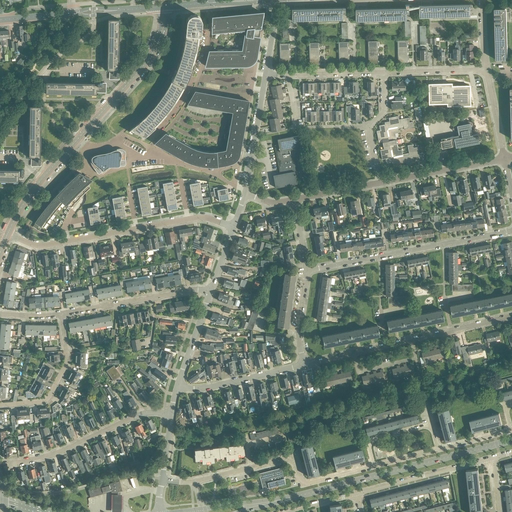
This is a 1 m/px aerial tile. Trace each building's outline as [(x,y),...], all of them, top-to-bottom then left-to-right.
[(419,7),(418,7),(418,11),(419,18),(469,17),(469,11),(472,11),(472,4),(469,5),(469,6),(419,7)] [(355,11),(355,22),(395,21),(406,20),(406,14),(408,14),(408,12),(408,11),(418,11),(418,7),(413,7),(412,7),(412,5),(405,5),(405,8),(405,10),(368,11),(355,11)] [(505,9),(495,9),(496,60),(502,60),(502,63),(508,63),(508,60),(506,60),(505,13),(510,13),(510,7),(505,7),(505,9)] [(292,11),(292,21),(343,20),(342,14),(345,14),(345,8),(342,8),(342,9),(292,11)] [(216,18),(212,18),(212,31),(248,28),(246,40),(244,50),(239,50),(238,53),(228,53),(227,50),(223,50),(222,53),(209,53),(206,66),(246,66),(247,66),(248,65),(249,65),(250,65),(251,64),(252,64),(252,63),(253,63),(254,62),(254,61),(255,61),(255,60),(256,59),(256,58),(256,56),(259,42),(263,14),(245,15),(243,15),(243,16),(237,16),(235,16),(222,17),(220,17),(220,18),(218,18),(218,17),(216,18)] [(187,20),(187,23),(187,25),(186,28),(186,31),(186,34),(186,35),(185,38),(185,41),(185,42),(184,46),(183,49),(183,50),(182,53),(181,57),(180,61),(179,64),(178,68),(176,71),(175,75),(173,78),(173,80),(172,81),(172,82),(170,85),(168,88),(166,91),(164,95),(162,98),(160,101),(158,104),(155,107),(153,110),(150,113),(148,115),(145,118),(142,121),(139,123),(136,126),(131,130),(135,132),(145,138),(147,136),(149,134),(150,134),(152,131),(153,131),(155,129),(156,128),(154,127),(156,125),(157,124),(158,123),(159,122),(161,120),(162,119),(163,117),(165,115),(166,113),(167,112),(169,111),(170,109),(171,108),(172,106),(175,102),(176,103),(177,101),(179,99),(180,97),(182,93),(183,91),(185,88),(185,87),(185,86),(186,85),(187,84),(188,80),(190,77),(190,76),(192,70),(193,69),(193,68),(195,62),(195,61),(195,60),(196,59),(197,53),(198,52),(198,51),(199,46),(199,45),(199,44),(199,42),(200,38),(200,36),(201,36),(201,34),(202,24),(202,22),(201,19),(200,17),(198,16),(195,15),(192,15),(190,17),(188,19),(187,20)] [(118,71),(119,25),(119,23),(119,20),(108,20),(107,71),(110,71),(109,79),(119,79),(119,71),(118,71)] [(17,36),(18,36),(19,41),(20,41),(20,42),(29,41),(28,34),(24,34),(23,26),(16,27),(17,36)] [(473,45),(465,45),(465,49),(466,49),(466,60),(473,60),(473,49),(473,45)] [(455,50),(453,50),(453,54),(450,54),(450,59),(453,59),(453,60),(459,60),(459,50),(459,46),(455,46),(455,50)] [(439,48),(435,48),(435,53),(438,54),(438,60),(444,60),(444,52),(439,52),(439,48)] [(26,63),(26,62),(21,58),(17,63),(18,73),(26,63)] [(398,82),(392,83),(393,87),(393,91),(398,90),(399,92),(401,91),(405,90),(405,86),(407,84),(404,82),(403,80),(401,82),(399,81),(398,82)] [(367,83),(365,83),(366,87),(367,87),(368,92),(371,92),(371,97),(377,96),(377,89),(374,89),(374,82),(367,82),(367,83)] [(106,93),(106,86),(106,84),(103,84),(97,83),(97,85),(46,84),(46,94),(97,95),(97,93),(106,93)] [(347,87),(344,87),(344,95),(352,95),(351,93),(359,92),(360,92),(360,90),(359,89),(358,89),(358,83),(357,83),(349,83),(349,86),(347,86),(347,87)] [(452,84),(429,85),(429,102),(429,104),(438,104),(447,104),(447,106),(470,106),(470,86),(452,86),(452,84)] [(271,87),(272,94),(286,91),(286,89),(283,89),(283,90),(282,90),(281,85),(271,87)] [(286,93),(286,91),(272,94),(274,100),(283,98),(282,93),(283,93),(284,94),(286,93)] [(242,100),(196,92),(189,103),(235,111),(247,113),(249,101),(245,101),(244,102),(241,101),(242,100)] [(270,100),(271,107),(281,105),(280,100),(281,101),(284,100),(283,98),(274,100),(270,100)] [(393,104),(391,105),(392,110),(403,108),(402,101),(404,101),(402,101),(401,98),(395,98),(395,101),(392,101),(392,102),(393,102),(393,104)] [(367,102),(362,102),(362,108),(365,108),(365,117),(366,117),(367,117),(368,117),(369,117),(373,116),(373,115),(373,113),(373,112),(372,106),(367,106),(367,102)] [(271,107),(272,113),(286,110),(285,108),(283,109),(282,109),(281,110),(281,105),(271,107)] [(40,157),(40,113),(41,107),(40,107),(30,106),(29,157),(31,157),(31,166),(41,166),(41,157),(40,157)] [(354,106),(348,106),(348,113),(351,113),(352,120),(359,120),(359,110),(354,110),(354,106)] [(272,113),(273,119),(283,117),(282,113),(283,113),(284,113),(286,112),(286,110),(272,113)] [(240,150),(247,113),(235,111),(228,148),(240,150)] [(389,122),(398,129),(401,128),(399,120),(398,116),(389,118),(389,122)] [(269,120),(271,126),(280,124),(279,120),(280,120),(281,120),(283,119),(283,117),(273,119),(269,120)] [(409,118),(399,120),(401,128),(404,127),(403,124),(410,123),(409,118)] [(455,145),(456,148),(456,147),(479,143),(479,144),(477,134),(472,135),(471,128),(472,128),(473,128),(474,128),(475,128),(475,127),(476,127),(476,126),(475,126),(475,125),(474,125),(474,124),(474,123),(474,122),(473,122),(472,122),(471,122),(470,122),(470,121),(469,121),(468,122),(467,123),(468,124),(460,126),(460,125),(460,124),(459,124),(458,124),(457,124),(457,125),(456,125),(456,124),(455,124),(454,124),(454,125),(454,126),(454,127),(453,128),(452,129),(452,130),(453,130),(453,131),(454,131),(455,131),(456,131),(456,132),(457,132),(457,131),(458,131),(459,138),(458,138),(458,136),(441,139),(441,142),(441,143),(442,147),(455,145)] [(385,123),(385,125),(395,134),(399,133),(398,129),(389,122),(385,123)] [(280,124),(271,126),(272,132),(285,130),(285,128),(283,128),(282,129),(281,129),(280,124)] [(380,131),(396,138),(395,134),(385,125),(379,126),(380,131)] [(378,141),(382,141),(397,140),(396,138),(380,131),(377,131),(378,141)] [(165,135),(155,143),(180,157),(181,158),(183,159),(186,160),(188,161),(190,162),(193,163),(195,164),(198,165),(200,165),(201,165),(203,153),(203,151),(201,151),(200,151),(198,150),(197,150),(195,149),(194,149),(192,148),(191,147),(185,144),(175,138),(172,136),(171,138),(165,135)] [(275,146),(278,163),(296,159),(294,150),(301,148),(299,136),(277,140),(278,145),(275,146)] [(397,140),(382,141),(384,150),(397,146),(398,146),(397,144),(398,144),(397,140)] [(408,146),(409,153),(416,161),(420,160),(418,148),(413,148),(413,145),(408,146)] [(386,159),(395,153),(398,151),(397,146),(384,150),(380,150),(382,160),(386,159)] [(203,153),(201,165),(205,166),(209,166),(212,166),(214,166),(217,166),(219,166),(222,166),(224,165),(226,165),(229,164),(231,163),(232,163),(234,162),(235,161),(236,160),(237,159),(238,157),(239,156),(240,154),(240,150),(228,148),(228,151),(225,152),(223,153),(220,153),(218,154),(215,154),(213,154),(210,154),(208,154),(205,154),(203,153)] [(112,152),(111,152),(110,153),(109,152),(107,153),(106,154),(105,154),(104,154),(103,154),(99,154),(97,154),(96,154),(95,155),(94,155),(93,156),(92,156),(92,157),(91,158),(91,159),(90,160),(90,161),(91,162),(91,163),(92,165),(92,166),(94,168),(93,168),(98,174),(99,174),(100,174),(109,167),(123,167),(124,166),(125,166),(125,165),(126,165),(126,164),(126,163),(126,158),(126,157),(126,156),(126,155),(126,154),(126,153),(126,152),(125,152),(125,151),(124,150),(123,150),(122,149),(121,149),(120,149),(119,149),(118,149),(117,149),(116,150),(115,150),(112,152)] [(403,158),(403,155),(402,150),(398,151),(395,153),(396,159),(403,158)] [(395,153),(386,159),(387,164),(392,163),(395,153)] [(395,153),(392,163),(394,169),(399,168),(398,164),(404,163),(403,158),(396,159),(395,153)] [(416,161),(409,153),(403,155),(403,158),(404,163),(406,162),(407,166),(416,164),(416,161)] [(300,179),(296,159),(278,163),(280,175),(273,176),(276,188),(297,184),(296,179),(300,179)] [(0,181),(19,182),(19,179),(24,179),(24,170),(18,170),(18,171),(0,171),(0,181)] [(71,208),(71,209),(79,200),(80,198),(80,197),(80,196),(84,192),(85,193),(96,184),(93,181),(79,174),(76,177),(73,180),(71,182),(67,185),(65,187),(62,190),(60,193),(57,196),(69,207),(71,208)] [(487,176),(484,176),(486,185),(487,189),(494,188),(493,183),(492,183),(490,175),(489,175),(487,175),(487,176)] [(477,192),(481,191),(480,187),(478,177),(478,178),(477,177),(475,177),(475,178),(472,179),(474,189),(477,192)] [(461,185),(460,185),(461,189),(461,193),(468,192),(468,188),(466,180),(465,180),(465,179),(463,180),(460,181),(461,185)] [(435,186),(429,187),(430,194),(431,197),(434,197),(441,195),(440,188),(436,189),(435,186)] [(431,197),(430,194),(429,187),(423,188),(423,190),(420,191),(421,196),(428,195),(428,198),(431,197)] [(213,188),(214,192),(214,194),(215,196),(218,196),(228,194),(227,188),(218,190),(217,188),(213,188)] [(408,202),(407,199),(406,191),(398,193),(398,198),(400,197),(401,201),(405,200),(405,202),(408,202)] [(392,205),(391,205),(390,202),(391,202),(389,195),(383,196),(384,204),(384,205),(384,207),(388,207),(392,207),(392,205)] [(55,198),(53,200),(60,206),(64,202),(57,196),(55,198)] [(453,197),(454,204),(455,207),(462,205),(460,196),(453,197)] [(499,197),(491,198),(492,202),(493,207),(495,206),(497,206),(504,204),(503,199),(499,200),(499,197)] [(367,203),(366,203),(367,206),(368,206),(368,207),(371,206),(372,209),(375,209),(374,205),(375,205),(373,198),(367,199),(367,203)] [(51,202),(50,204),(57,210),(60,206),(53,200),(51,202)] [(352,215),(357,214),(360,213),(359,208),(358,208),(357,201),(351,202),(351,206),(350,206),(352,215)] [(463,206),(463,209),(464,209),(465,211),(475,209),(473,203),(463,205),(463,206)] [(48,207),(46,209),(53,215),(57,210),(50,204),(48,207)] [(345,207),(343,208),(342,204),(336,205),(337,213),(334,213),(335,218),(336,224),(340,224),(339,221),(343,220),(342,217),(342,215),(344,215),(344,214),(346,213),(345,207)] [(328,218),(328,215),(326,207),(319,208),(321,216),(322,219),(324,219),(325,219),(328,219),(328,218)] [(311,215),(311,216),(312,217),(313,218),(314,217),(315,218),(318,217),(319,220),(322,219),(321,216),(319,208),(313,209),(314,213),(312,214),(311,215)] [(44,211),(43,213),(50,219),(53,215),(46,209),(44,211)] [(41,215),(39,218),(47,223),(50,219),(43,213),(41,215)] [(272,220),(269,221),(270,227),(273,226),(274,226),(275,230),(279,230),(276,217),(274,218),(274,217),(272,217),(272,218),(271,218),(272,220)] [(38,220),(36,222),(44,228),(45,225),(47,223),(39,218),(38,220)] [(257,219),(257,220),(258,226),(258,228),(266,227),(264,219),(260,220),(260,219),(257,219)] [(244,223),(242,231),(249,233),(250,229),(252,229),(254,226),(247,224),(247,223),(246,223),(245,223),(244,223)] [(203,240),(211,243),(212,240),(214,241),(214,240),(215,236),(216,236),(217,234),(216,234),(217,231),(210,229),(210,228),(205,226),(203,232),(204,231),(209,233),(207,238),(204,237),(203,240)] [(186,229),(179,231),(180,237),(181,241),(182,241),(182,244),(183,250),(183,251),(186,250),(185,241),(184,236),(188,235),(193,234),(192,229),(186,229)] [(173,232),(166,233),(168,245),(175,243),(173,232)] [(157,237),(151,239),(153,249),(159,248),(159,251),(166,250),(164,241),(158,243),(157,237)] [(238,241),(237,243),(238,243),(237,244),(245,247),(245,246),(248,247),(249,242),(247,241),(247,240),(244,239),(243,240),(239,238),(239,241),(238,241)] [(145,244),(139,245),(141,253),(148,251),(148,254),(149,255),(153,254),(154,253),(153,250),(153,249),(151,239),(145,240),(145,244)] [(211,243),(203,240),(202,243),(205,244),(203,249),(214,253),(216,248),(212,246),(211,247),(210,246),(211,243)] [(127,243),(129,252),(129,253),(135,252),(136,255),(141,255),(139,248),(138,248),(135,248),(134,242),(127,243)] [(125,252),(129,252),(127,243),(121,244),(122,251),(119,251),(120,257),(123,257),(123,254),(125,254),(125,252)] [(491,245),(484,246),(485,253),(485,254),(489,254),(488,252),(492,251),(491,249),(492,249),(492,248),(491,248),(491,245)] [(279,253),(279,255),(292,253),(291,249),(292,249),(292,247),(291,247),(291,246),(284,248),(284,250),(281,251),(281,252),(279,246),(274,248),(275,252),(278,251),(279,253)] [(85,251),(84,251),(84,255),(85,255),(86,258),(93,257),(92,247),(84,248),(85,251)] [(504,256),(506,256),(511,254),(511,248),(505,250),(503,250),(504,255),(504,256)] [(71,259),(72,264),(78,263),(75,250),(69,251),(71,259)] [(234,255),(248,260),(249,258),(246,257),(248,253),(239,250),(239,252),(235,250),(235,251),(234,251),(233,254),(234,254),(234,255)] [(16,251),(14,257),(23,260),(26,261),(28,255),(25,254),(16,251)] [(286,260),(286,261),(293,260),(293,258),(294,258),(293,256),(292,253),(279,255),(280,258),(282,257),(283,261),(286,260)] [(51,256),(52,263),(53,268),(59,266),(57,254),(51,256)] [(42,256),(42,260),(39,261),(40,264),(43,263),(43,264),(43,266),(49,265),(48,255),(42,256)] [(204,255),(203,258),(201,264),(209,266),(212,259),(207,257),(207,256),(204,255)] [(248,260),(234,255),(232,259),(233,260),(233,261),(244,265),(245,261),(247,262),(248,260)] [(21,266),(23,260),(14,257),(12,263),(21,266)] [(261,266),(268,266),(270,258),(265,259),(265,260),(261,260),(261,266)] [(20,271),(21,266),(12,263),(10,269),(20,271)] [(228,271),(227,274),(235,276),(238,277),(238,274),(244,276),(246,271),(242,270),(241,270),(239,269),(239,271),(233,269),(229,268),(229,269),(228,269),(227,271),(228,271)] [(18,277),(20,271),(10,269),(8,274),(14,276),(13,279),(20,281),(20,278),(18,277)] [(174,276),(175,285),(181,284),(180,277),(183,277),(182,270),(179,270),(180,275),(174,276)] [(190,282),(201,281),(201,280),(203,279),(202,277),(201,276),(200,276),(200,273),(189,275),(190,282)] [(163,287),(169,286),(168,277),(165,277),(164,274),(161,275),(163,287)] [(285,274),(283,291),(293,293),(295,275),(285,274)] [(150,279),(144,280),(146,289),(151,288),(150,282),(153,282),(152,275),(149,276),(150,279)] [(158,288),(163,287),(161,275),(155,276),(155,275),(152,275),(153,282),(156,281),(158,288)] [(6,288),(15,289),(16,283),(19,284),(20,281),(13,279),(12,283),(7,282),(6,288)] [(247,282),(240,279),(238,284),(238,286),(240,286),(245,288),(247,282)] [(128,292),(134,291),(132,282),(126,283),(125,280),(122,281),(124,287),(127,287),(128,292)] [(238,290),(240,286),(238,286),(238,284),(233,282),(229,281),(229,282),(225,280),(225,281),(224,281),(223,283),(224,284),(223,286),(231,289),(231,288),(233,289),(237,290),(238,290)] [(121,288),(124,287),(122,281),(120,281),(120,285),(114,287),(116,296),(122,295),(121,288)] [(89,290),(83,291),(85,300),(91,299),(90,294),(93,293),(91,286),(88,287),(89,290)] [(104,298),(103,289),(97,290),(96,286),(93,286),(94,293),(97,292),(98,299),(104,298)] [(64,289),(61,289),(62,292),(61,292),(63,299),(66,298),(67,304),(73,303),(71,293),(65,294),(65,291),(64,289)] [(283,291),(280,309),(290,310),(293,293),(283,291)] [(59,299),(63,299),(61,292),(59,292),(59,297),(53,297),(54,307),(60,306),(59,299)] [(220,293),(219,296),(231,301),(233,296),(226,294),(226,295),(220,293)] [(491,298),(493,309),(508,306),(506,295),(491,298)] [(234,302),(231,301),(219,296),(217,300),(223,302),(223,303),(225,304),(226,303),(227,303),(232,305),(234,302)] [(479,301),(481,311),(493,309),(491,298),(479,301)] [(188,301),(169,304),(171,313),(177,312),(177,311),(190,309),(190,308),(190,305),(189,305),(188,301)] [(479,301),(466,303),(468,314),(481,311),(479,301)] [(468,314),(466,303),(451,306),(453,317),(455,316),(468,314)] [(288,328),(290,310),(280,309),(278,326),(288,328)] [(442,310),(426,314),(428,324),(444,321),(442,310)] [(148,311),(141,312),(143,322),(147,321),(147,323),(151,323),(152,318),(151,317),(151,316),(150,315),(149,315),(149,314),(148,311)] [(135,323),(143,322),(141,312),(133,314),(135,323)] [(213,313),(212,317),(227,322),(230,322),(231,320),(228,319),(222,317),(222,316),(221,316),(222,315),(219,315),(213,313)] [(128,325),(135,323),(133,314),(126,315),(128,325)] [(428,324),(426,314),(414,316),(416,326),(428,324)] [(120,326),(128,325),(126,315),(119,316),(120,326)] [(414,316),(402,318),(404,329),(416,326),(414,316)] [(227,322),(212,317),(210,321),(216,323),(216,324),(218,324),(219,324),(220,324),(225,326),(226,324),(232,326),(234,321),(231,320),(230,322),(227,322)] [(389,332),(404,329),(402,318),(386,322),(389,332)] [(176,323),(176,326),(175,329),(178,330),(178,328),(181,328),(181,330),(184,331),(185,329),(185,323),(179,322),(176,322),(176,323)] [(362,329),(364,339),(379,336),(377,326),(362,329)] [(206,333),(221,338),(222,336),(218,334),(219,333),(219,331),(215,330),(214,331),(212,330),(209,329),(208,329),(207,329),(206,332),(206,333)] [(362,329),(349,331),(352,342),(364,339),(362,329)] [(337,334),(339,344),(352,342),(349,331),(337,334)] [(487,339),(485,340),(487,349),(490,349),(488,342),(501,339),(499,332),(486,335),(487,339)] [(174,346),(174,344),(176,344),(177,344),(177,340),(176,340),(176,337),(170,337),(170,333),(163,333),(162,339),(166,340),(166,343),(167,343),(167,346),(174,346)] [(337,334),(322,337),(324,347),(339,344),(337,334)] [(459,341),(451,343),(454,356),(462,354),(459,341)] [(214,349),(216,349),(216,344),(211,344),(210,346),(207,345),(206,346),(202,344),(201,347),(200,349),(201,349),(200,350),(208,353),(209,351),(212,352),(214,349)] [(470,358),(470,355),(482,352),(483,352),(484,351),(484,350),(484,349),(483,348),(482,348),(481,348),(481,345),(477,346),(475,346),(468,348),(469,352),(466,353),(467,359),(470,358)] [(437,358),(438,359),(445,357),(443,349),(444,349),(443,346),(440,347),(441,349),(437,350),(436,350),(438,358),(437,358)] [(431,361),(438,359),(437,358),(438,358),(436,350),(437,350),(436,348),(433,348),(434,350),(430,351),(429,352),(431,360),(431,361)] [(422,353),(424,362),(431,361),(431,360),(429,352),(430,351),(429,349),(427,350),(427,352),(422,353)] [(75,359),(85,360),(86,354),(87,354),(87,351),(81,350),(81,353),(76,353),(75,359)] [(162,358),(164,359),(170,361),(173,354),(166,352),(166,353),(164,352),(164,351),(162,350),(159,357),(162,358)] [(47,363),(46,363),(51,365),(55,367),(56,365),(57,365),(59,363),(58,362),(59,361),(59,355),(54,355),(54,352),(48,352),(48,356),(49,356),(49,361),(48,361),(47,363)] [(261,355),(258,355),(254,356),(255,359),(257,368),(263,366),(261,358),(265,357),(263,352),(260,353),(261,355)] [(4,366),(10,366),(10,363),(8,362),(9,357),(0,355),(0,361),(4,362),(4,366)] [(152,363),(158,366),(159,364),(154,360),(155,359),(153,358),(151,362),(152,363)] [(85,360),(75,359),(75,365),(80,365),(80,368),(86,369),(86,365),(85,365),(85,360)] [(170,361),(164,359),(162,366),(168,368),(170,361)] [(245,365),(250,364),(249,360),(245,360),(245,359),(238,361),(239,365),(240,372),(246,371),(245,365)] [(234,361),(225,363),(228,374),(230,374),(230,375),(234,374),(233,373),(234,373),(234,371),(236,371),(234,361)] [(43,365),(40,370),(52,376),(55,370),(50,368),(51,365),(46,363),(44,362),(43,364),(43,365)] [(152,367),(152,368),(155,370),(151,376),(155,379),(157,377),(163,381),(165,381),(165,380),(165,379),(167,376),(160,372),(160,371),(158,370),(160,368),(151,362),(149,365),(152,367)] [(215,363),(212,364),(215,377),(218,377),(217,376),(221,375),(219,365),(215,365),(215,363)] [(408,375),(407,375),(408,375),(415,374),(413,365),(414,365),(413,363),(410,363),(410,365),(406,366),(408,375)] [(215,377),(212,364),(210,365),(210,366),(206,366),(209,377),(213,376),(213,378),(215,377)] [(406,366),(406,364),(403,365),(404,367),(400,368),(399,368),(401,376),(401,377),(408,375),(407,375),(408,375),(406,366)] [(9,370),(10,366),(4,366),(3,369),(0,368),(0,374),(7,375),(8,370),(9,370)] [(116,369),(114,366),(106,371),(113,381),(121,376),(116,369)] [(399,368),(400,368),(399,366),(396,367),(397,368),(392,370),(394,379),(401,377),(401,376),(399,368)] [(141,369),(138,372),(147,378),(149,375),(141,369)] [(36,378),(43,381),(44,379),(49,381),(52,376),(40,370),(36,378)] [(70,375),(78,380),(81,375),(82,376),(84,373),(78,370),(77,372),(73,370),(70,375)] [(345,382),(352,381),(350,372),(351,372),(350,370),(347,370),(348,372),(344,373),(343,373),(345,382)] [(377,382),(377,383),(384,381),(382,373),(383,372),(382,370),(380,371),(380,372),(376,373),(375,374),(377,382)] [(195,375),(189,379),(192,384),(195,381),(196,381),(198,380),(198,379),(200,378),(200,379),(201,379),(201,378),(204,376),(206,379),(205,371),(202,373),(198,376),(197,374),(195,375)] [(338,384),(345,382),(343,373),(344,373),(343,371),(341,372),(341,374),(337,375),(336,375),(338,383),(338,384)] [(370,384),(377,383),(377,382),(375,374),(376,373),(376,372),(373,372),(373,374),(369,375),(368,375),(370,383),(370,384)] [(304,383),(301,383),(304,393),(305,398),(308,397),(307,393),(308,393),(307,387),(311,386),(314,386),(313,382),(311,382),(309,373),(306,374),(305,373),(304,375),(302,375),(304,383)] [(338,384),(338,383),(336,375),(337,375),(337,373),(334,374),(334,376),(330,376),(329,377),(331,385),(331,386),(338,384)] [(370,384),(370,383),(368,375),(369,375),(369,373),(366,374),(366,376),(361,377),(364,386),(370,384)] [(7,380),(7,375),(0,374),(0,380),(2,380),(2,384),(8,384),(8,381),(7,380)] [(78,380),(70,375),(67,381),(71,383),(70,386),(76,389),(77,386),(76,385),(78,380)] [(295,394),(296,394),(300,393),(298,386),(299,386),(298,383),(296,375),(291,377),(293,385),(293,387),(294,390),(295,394)] [(331,386),(331,385),(329,377),(330,376),(330,375),(327,375),(327,377),(322,378),(325,387),(331,386)] [(133,378),(135,380),(140,388),(143,387),(135,376),(133,378)] [(32,386),(35,387),(43,392),(46,386),(42,384),(43,381),(36,378),(32,386)] [(150,380),(146,384),(150,389),(148,390),(151,394),(154,391),(154,392),(159,387),(153,382),(150,380)] [(276,382),(269,384),(271,392),(274,391),(275,396),(279,395),(278,390),(276,382)] [(0,386),(0,392),(6,393),(6,388),(8,388),(8,384),(2,384),(2,387),(0,386)] [(268,398),(266,391),(265,387),(264,388),(263,384),(261,384),(260,384),(258,384),(258,385),(259,393),(260,396),(261,399),(262,399),(268,398)] [(29,392),(26,392),(26,398),(35,397),(35,396),(37,397),(38,396),(41,397),(43,392),(35,387),(32,386),(29,392)] [(247,388),(246,388),(248,396),(249,400),(256,398),(255,394),(254,391),(253,391),(252,386),(249,387),(249,386),(247,387),(247,388)] [(63,387),(61,393),(69,397),(71,394),(73,395),(76,390),(69,387),(68,390),(63,387)] [(143,391),(141,393),(137,387),(133,389),(142,401),(143,400),(143,401),(148,397),(143,391)] [(111,399),(112,398),(115,396),(109,388),(105,390),(111,399)] [(237,390),(235,390),(237,399),(240,398),(240,401),(243,400),(243,398),(241,389),(239,389),(236,389),(237,390)] [(131,398),(129,395),(127,391),(123,394),(125,397),(127,401),(131,408),(136,405),(132,397),(131,398)] [(225,393),(224,393),(225,401),(226,400),(227,404),(231,403),(230,399),(232,399),(231,395),(231,396),(230,392),(227,392),(225,392),(225,393)] [(510,399),(508,392),(502,393),(504,401),(510,399)] [(67,403),(69,397),(61,393),(58,398),(67,403)] [(204,398),(206,406),(207,408),(214,407),(213,404),(212,401),(211,401),(210,396),(207,397),(205,397),(205,398),(204,398)] [(117,397),(112,400),(113,403),(118,410),(118,409),(119,409),(120,409),(120,408),(123,406),(120,402),(120,401),(120,400),(119,400),(118,399),(117,397)] [(194,401),(196,409),(197,409),(197,411),(202,410),(201,408),(202,408),(200,400),(197,400),(196,400),(195,400),(194,401)] [(58,403),(52,407),(54,413),(63,409),(58,403)] [(108,403),(106,405),(108,408),(109,411),(107,412),(110,420),(115,417),(112,410),(111,410),(110,407),(108,403)] [(184,405),(183,405),(185,413),(186,413),(187,416),(192,414),(191,412),(192,412),(189,404),(186,404),(184,404),(184,405)] [(44,418),(43,408),(37,409),(37,414),(34,414),(35,420),(35,422),(38,422),(38,419),(44,418)] [(23,410),(24,420),(30,419),(30,423),(33,423),(32,414),(30,414),(29,409),(23,410)] [(441,427),(452,424),(448,409),(437,412),(441,427)] [(17,415),(14,416),(15,422),(15,425),(18,425),(18,420),(24,420),(23,410),(17,410),(17,415)] [(102,412),(96,415),(100,424),(107,421),(102,412)] [(485,418),(487,429),(502,425),(499,414),(485,418)] [(410,417),(412,424),(419,423),(417,415),(410,417)] [(91,416),(86,418),(87,420),(90,428),(93,427),(95,426),(96,425),(92,418),(91,416)] [(78,423),(76,420),(76,417),(73,418),(73,421),(75,427),(77,426),(78,429),(77,429),(79,433),(83,431),(83,432),(85,431),(85,430),(86,430),(82,421),(78,423)] [(410,417),(404,419),(406,426),(412,424),(410,417)] [(473,432),(487,429),(485,418),(470,421),(473,433),(473,432)] [(398,420),(400,428),(406,426),(404,419),(398,420)] [(146,422),(146,423),(149,430),(150,432),(156,430),(155,427),(154,424),(153,424),(151,420),(149,421),(148,421),(146,421),(146,422)] [(398,420),(391,422),(393,429),(400,428),(398,420)] [(67,421),(64,422),(66,425),(71,437),(74,435),(72,430),(73,430),(72,428),(71,428),(70,426),(69,423),(68,424),(67,421)] [(393,429),(391,422),(385,424),(387,431),(393,429)] [(385,424),(379,425),(381,433),(387,431),(385,424)] [(452,424),(441,427),(445,441),(444,441),(445,442),(456,439),(456,438),(452,424)] [(66,425),(62,426),(63,429),(64,431),(65,434),(67,438),(71,437),(66,425)] [(146,438),(149,437),(148,434),(146,435),(141,425),(135,427),(138,433),(141,432),(144,439),(146,438)] [(379,425),(372,427),(374,434),(381,433),(379,425)] [(374,434),(372,427),(365,429),(365,428),(367,436),(374,434)] [(55,435),(58,443),(59,442),(60,443),(61,442),(61,441),(64,440),(60,433),(58,428),(55,429),(55,435)] [(122,434),(126,442),(128,445),(134,442),(132,439),(128,431),(122,434)] [(112,438),(111,438),(114,446),(117,444),(119,449),(122,447),(120,443),(121,443),(119,440),(118,440),(117,436),(114,437),(113,437),(112,437),(112,438)] [(27,445),(25,438),(20,440),(21,446),(23,453),(24,453),(24,454),(28,453),(27,452),(29,452),(27,445)] [(0,448),(6,448),(6,446),(9,445),(8,439),(3,440),(0,439),(0,448)] [(100,443),(103,449),(107,463),(112,461),(110,456),(108,457),(107,453),(110,452),(107,446),(105,441),(100,443)] [(98,444),(92,446),(96,454),(97,456),(100,455),(102,460),(105,459),(102,450),(100,450),(98,444)] [(195,454),(194,454),(195,461),(202,460),(202,464),(206,463),(206,461),(210,461),(211,463),(215,462),(214,457),(216,457),(216,458),(224,457),(224,456),(226,456),(226,461),(230,460),(230,458),(234,458),(235,460),(238,459),(238,455),(245,455),(244,448),(243,448),(243,444),(236,445),(233,446),(233,445),(228,446),(225,447),(225,446),(212,448),(209,449),(209,448),(204,449),(201,450),(201,449),(194,450),(195,454)] [(300,447),(300,448),(301,448),(304,462),(315,459),(312,445),(312,444),(300,447)] [(12,456),(11,455),(11,447),(6,448),(0,448),(1,448),(2,456),(2,457),(9,456),(12,456)] [(86,449),(81,452),(86,462),(87,465),(93,463),(94,462),(93,460),(91,455),(89,456),(86,449)] [(362,449),(347,453),(350,464),(365,461),(362,449)] [(336,468),(350,464),(347,453),(333,457),(332,457),(335,468),(336,468)] [(81,461),(80,461),(76,454),(71,456),(74,464),(77,463),(78,465),(80,469),(82,473),(85,472),(83,468),(81,464),(83,464),(81,461)] [(63,460),(61,461),(64,468),(65,472),(71,469),(69,466),(66,458),(65,459),(65,458),(62,459),(63,460)] [(315,459),(304,462),(308,477),(320,474),(319,474),(315,459)] [(55,463),(49,464),(50,468),(50,469),(51,472),(52,474),(58,473),(57,470),(55,463)] [(45,466),(39,467),(41,475),(42,477),(44,477),(45,479),(47,478),(48,482),(48,485),(51,484),(51,481),(49,473),(47,473),(45,466)] [(259,474),(260,478),(260,479),(261,479),(263,489),(263,490),(269,488),(269,489),(269,488),(285,484),(286,484),(281,468),(259,474)] [(31,481),(34,480),(37,479),(36,477),(35,469),(32,470),(31,469),(29,469),(29,470),(28,471),(30,478),(31,481)] [(478,469),(466,471),(467,471),(468,486),(480,484),(478,470),(478,469)] [(19,473),(18,473),(20,480),(25,479),(25,481),(27,480),(27,478),(26,475),(25,475),(24,471),(21,472),(20,472),(19,472),(19,473)] [(446,480),(440,482),(442,489),(448,487),(448,488),(449,488),(447,480),(446,480)] [(88,490),(90,496),(90,497),(111,492),(112,494),(122,491),(119,481),(88,490)] [(440,482),(434,483),(435,491),(442,489),(440,482)] [(434,483),(427,485),(429,492),(435,491),(434,483)] [(480,484),(468,486),(470,501),(481,499),(480,484)] [(429,492),(427,485),(421,487),(423,494),(429,492)] [(421,487),(415,488),(416,496),(423,494),(421,487)] [(416,496),(415,488),(408,490),(410,497),(416,496)] [(408,490),(402,492),(403,499),(410,497),(408,490)] [(122,496),(122,492),(112,492),(112,500),(112,511),(111,511),(121,511),(122,503),(122,496)] [(395,493),(397,501),(403,499),(402,492),(395,493)] [(395,493),(389,495),(391,502),(397,501),(395,493)] [(383,497),(384,504),(391,502),(389,495),(383,497)] [(383,497),(376,498),(378,506),(384,504),(383,497)] [(378,506),(376,498),(370,500),(369,500),(371,508),(372,508),(372,507),(378,506)] [(482,511),(481,499),(470,501),(471,511),(482,511)]
